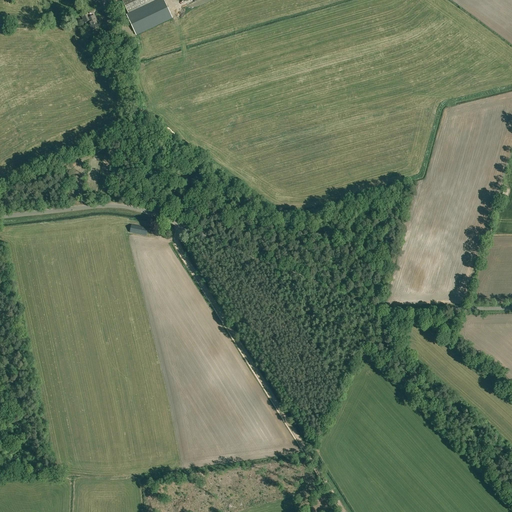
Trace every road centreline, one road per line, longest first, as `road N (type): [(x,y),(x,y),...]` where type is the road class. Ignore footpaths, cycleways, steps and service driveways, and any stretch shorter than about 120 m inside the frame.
road 1 (unclassified): [(511,308),(380,309),(181,225)]
road 2 (track): [(181,225),(181,252),(345,511)]
road 3 (unclassified): [(0,218),(114,206),(181,225)]
